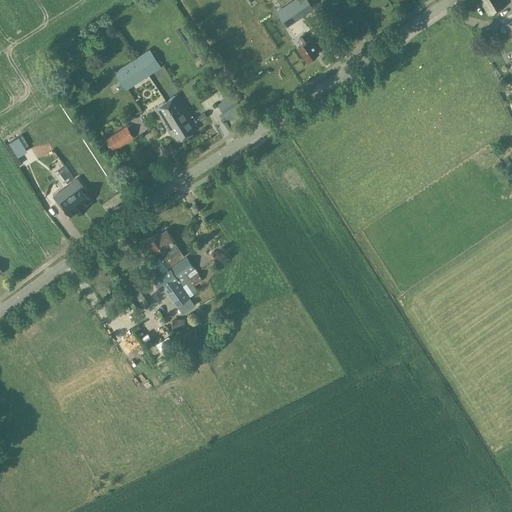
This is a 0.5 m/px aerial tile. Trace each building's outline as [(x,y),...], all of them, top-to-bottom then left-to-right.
[(302,0),(300,1),(280,15),(289,28),(315,11),(307,0),(302,0)] [(479,0),(489,16),(506,5),(502,0),(479,0)] [(299,38),(303,44),(298,47),(308,61),(318,53),(309,40),(305,34),(299,38)] [(148,50),(137,58),(148,76),(160,68),(158,65),(162,62),(154,50),(150,53),(148,50)] [(148,76),(137,58),(115,72),(127,89),(148,76)] [(178,118),(189,135),(199,129),(177,94),(165,102),(176,120),(178,118)] [(221,113),(235,103),(230,96),(216,105),(221,113)] [(176,120),(165,102),(155,109),(176,143),(189,135),(178,118),(176,120)] [(204,113),(198,117),(202,121),(207,118),(204,113)] [(126,125),(106,139),(114,151),(134,138),(126,125)] [(66,141),(77,136),(74,129),(63,134),(66,141)] [(76,149),(88,178),(98,174),(86,145),(76,149)] [(74,178),(65,165),(53,173),(63,186),(74,178)] [(72,190),(57,202),(63,210),(65,208),(71,216),(77,211),(79,214),(87,208),(85,205),(91,201),(84,192),(86,191),(77,178),(68,185),(72,190)] [(168,230),(160,235),(168,248),(167,248),(171,256),(176,263),(186,256),(181,249),(178,251),(174,244),(177,242),(168,230)] [(160,235),(159,234),(149,242),(159,256),(160,255),(169,268),(176,263),(171,256),(167,248),(168,248),(160,235)] [(189,257),(171,270),(191,297),(198,292),(194,286),(204,279),(189,257)] [(191,297),(171,270),(156,281),(164,291),(167,289),(179,306),(191,297)] [(138,290),(130,296),(139,309),(147,304),(138,290)] [(380,302),(383,306),(392,299),(389,295),(380,302)] [(130,309),(120,315),(123,319),(132,313),(130,309)] [(184,319),(172,320),(172,331),(185,330),(184,319)] [(161,342),(156,345),(162,354),(167,350),(161,342)] [(199,353),(194,343),(186,347),(186,346),(177,350),(181,360),(188,357),(191,362),(201,357),(199,353)]
